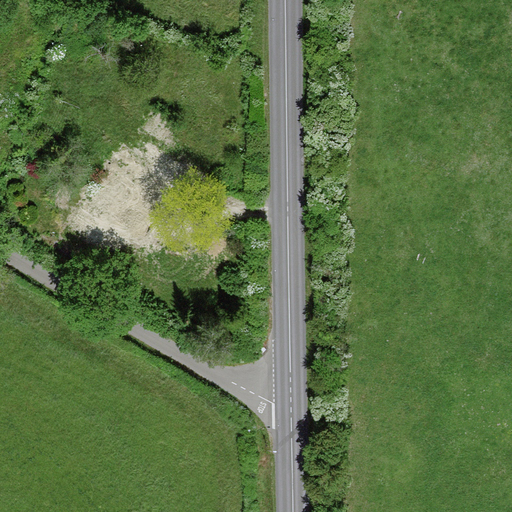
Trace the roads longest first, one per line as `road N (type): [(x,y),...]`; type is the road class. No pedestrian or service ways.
road 1 (secondary): [(291,395),(286,0)]
road 2 (unclassified): [(0,250),(259,396),(291,395)]
